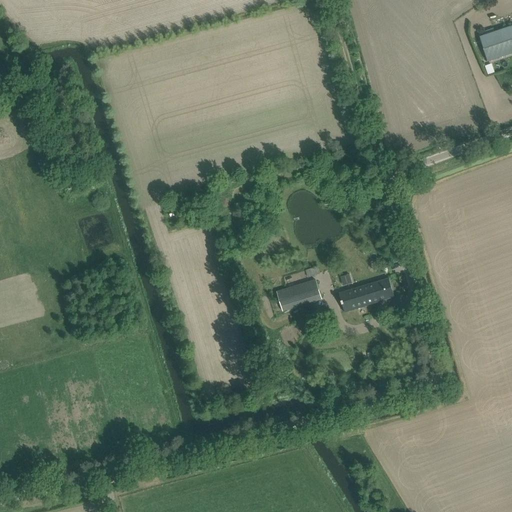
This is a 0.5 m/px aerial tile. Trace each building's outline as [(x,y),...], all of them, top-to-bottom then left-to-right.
[(480,37),(488,62),(511,53),(511,25),(495,31),(494,28),(479,33),(480,37)] [(489,74),(496,72),(493,63),(486,66),(489,74)] [(320,275),(317,267),(306,271),(308,278),(320,275)] [(389,279),(379,282),(340,293),(343,302),(346,312),(395,297),(389,279)] [(283,312),(322,300),(316,280),(277,292),(283,312)]
